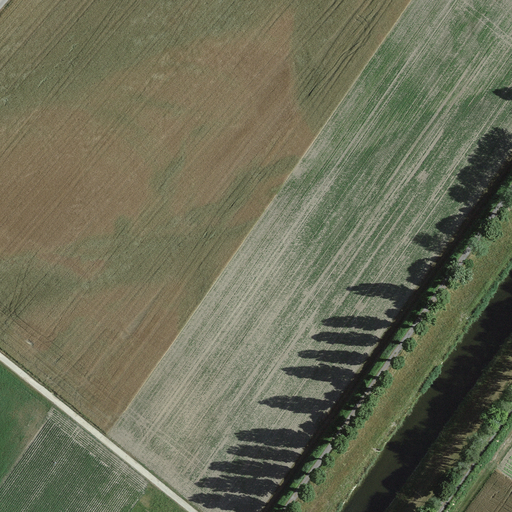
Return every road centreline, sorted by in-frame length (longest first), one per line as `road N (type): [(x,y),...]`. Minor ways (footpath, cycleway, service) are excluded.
road 1 (track): [(511,187),(283,511)]
road 2 (track): [(0,355),(194,511)]
road 3 (track): [(435,511),(511,403)]
